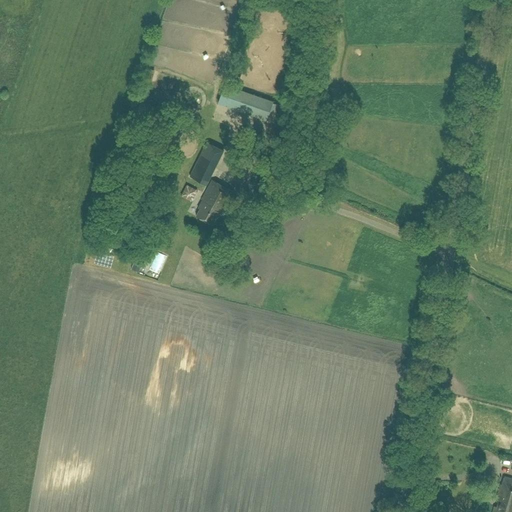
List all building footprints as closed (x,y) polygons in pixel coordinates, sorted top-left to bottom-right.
[(266,120),(272,105),(273,101),(223,83),(216,102),(266,120)] [(311,115),(319,121),(326,112),(317,106),(311,115)] [(190,139),(188,147),(196,149),(197,141),(190,139)] [(207,185),(224,149),(208,141),(199,156),(188,176),(207,185)] [(153,185),(167,193),(174,182),(159,173),(153,185)] [(224,212),(234,192),(212,180),(201,200),(202,200),(198,208),(200,209),(196,216),(213,225),(218,216),(219,217),(223,211),(224,212)] [(192,202),(198,191),(186,184),(180,196),(192,202)] [(148,212),(153,203),(146,199),(141,208),(148,212)] [(162,270),(168,260),(161,256),(155,265),(162,270)] [(138,261),(135,269),(151,274),(153,266),(138,261)] [(501,485),(500,485),(492,511),(511,511),(511,479),(503,477),(501,485)]
